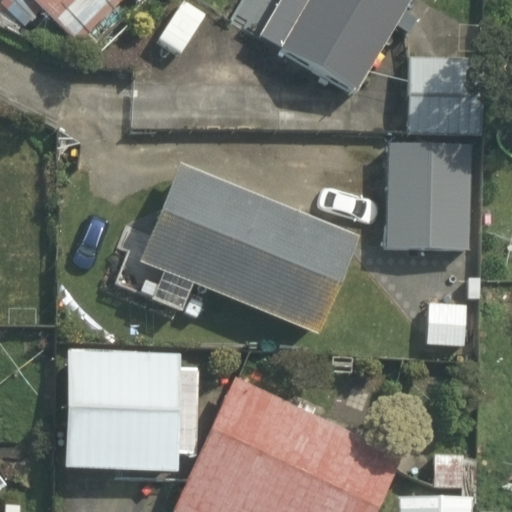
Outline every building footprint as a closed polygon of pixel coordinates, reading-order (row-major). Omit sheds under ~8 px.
[(0,0),(0,9),(19,30),(37,12),(72,49),(121,0),(0,0)] [(398,15),(406,0),(247,0),(233,25),(350,97),(389,30),(403,38),(412,23),(398,15)] [(402,137),(476,140),(479,64),(405,61),(402,137)] [(465,150),(381,148),(378,253),(463,255),(465,150)] [(173,169),(133,265),(157,275),(145,303),(174,316),(186,288),(311,339),(353,243),(173,169)] [(460,350),(462,308),(424,306),(421,348),(460,350)] [(57,473),(171,477),(172,458),(191,459),(193,371),(175,371),(175,357),(61,353),(57,473)] [(371,511),(396,461),(228,381),(191,459),(164,511),(371,511)] [(430,491),(459,491),(460,458),(430,457),(430,491)] [(465,511),(466,501),(394,501),(393,511),(465,511)]
